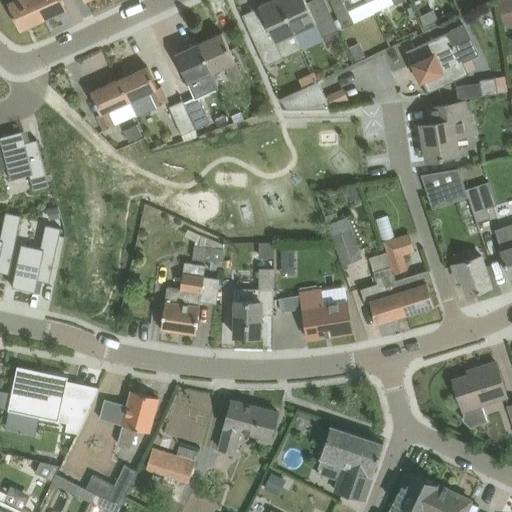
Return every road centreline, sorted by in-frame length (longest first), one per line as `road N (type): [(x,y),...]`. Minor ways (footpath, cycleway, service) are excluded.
road 1 (residential): [(386,354),(240,368),(106,349),(0,321)]
road 2 (residential): [(397,105),(408,181),(461,334)]
road 3 (residential): [(24,66),(172,0)]
